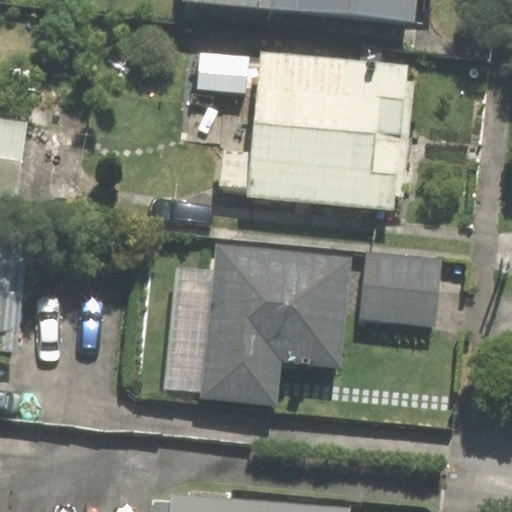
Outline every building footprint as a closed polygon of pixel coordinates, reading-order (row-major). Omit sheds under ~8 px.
[(184,0),(183,12),(412,34),(415,0),(184,0)] [(248,57),(198,55),(196,94),(246,96),(248,57)] [(400,219),(411,90),(405,90),(407,75),(261,61),(251,160),(220,156),(217,192),(248,195),(248,204),(400,219)] [(27,129),(0,125),(0,208),(14,210),(27,129)] [(0,354),(16,356),(26,249),(0,246),(0,354)] [(341,376),(352,264),(215,251),(212,276),(173,273),(161,393),(201,397),(200,404),(276,412),(280,370),(341,376)] [(440,264),(366,256),(358,329),(434,336),(440,264)] [(287,511),(176,502),(174,509),(154,506),(153,511),(287,511)]
